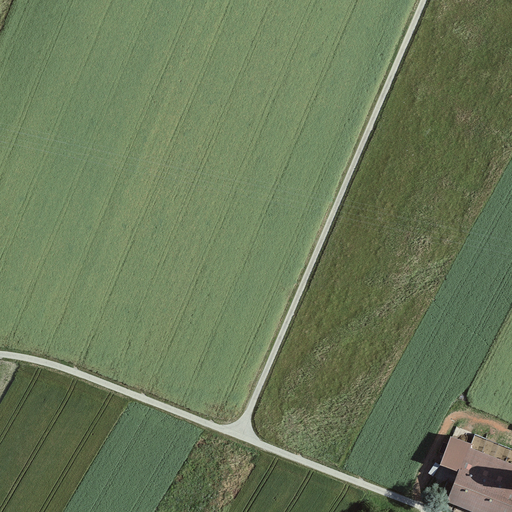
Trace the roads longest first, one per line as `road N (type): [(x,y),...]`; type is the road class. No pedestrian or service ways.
road 1 (unclassified): [(237,435),(422,0)]
road 2 (unclassified): [(237,435),(51,363),(0,354)]
road 3 (unclassified): [(434,511),(237,435)]
